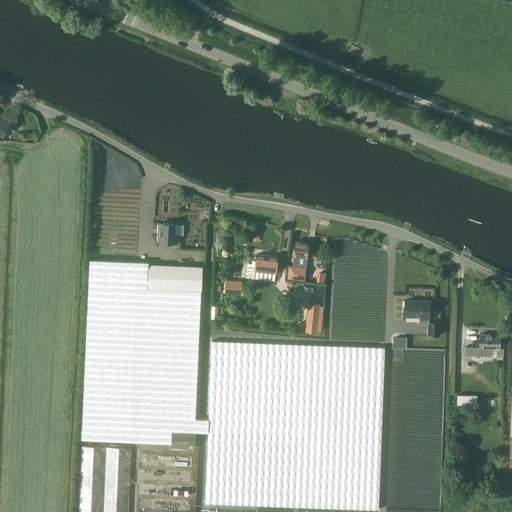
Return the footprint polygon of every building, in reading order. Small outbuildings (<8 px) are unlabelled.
[(0,132),(4,135),(12,119),(0,112),(0,132)] [(177,242),(177,234),(175,234),(175,224),(160,223),(160,241),(177,242)] [(306,263),(309,243),(296,242),(294,261),(293,261),(292,272),(304,274),(306,263)] [(274,280),(278,257),(258,255),(256,269),(250,268),(249,278),(274,280)] [(202,289),(203,267),(150,264),(150,262),(89,259),(81,439),(172,443),(172,446),(195,447),(195,432),(208,432),(205,503),(378,509),(385,347),(212,340),(209,419),(196,418),(201,289),(202,289)] [(243,296),(244,281),(226,280),(225,295),(243,296)] [(430,319),(430,318),(430,301),(406,301),(406,317),(422,316),(422,319),(428,319),(430,319)] [(308,304),(305,331),(316,332),(316,329),(320,330),(323,307),(318,307),(318,305),(308,304)] [(439,322),(428,322),(428,334),(428,335),(428,336),(439,336),(439,322)] [(393,348),(407,348),(407,335),(394,335),(393,348)] [(501,343),(501,335),(480,335),(480,343),(473,343),(473,347),(467,347),(466,356),(492,357),(492,350),(499,350),(499,357),(504,357),(504,343),(501,343)] [(477,405),(477,395),(457,394),(457,405),(477,405)] [(78,511),(129,511),(132,446),(81,444),(78,511)]
